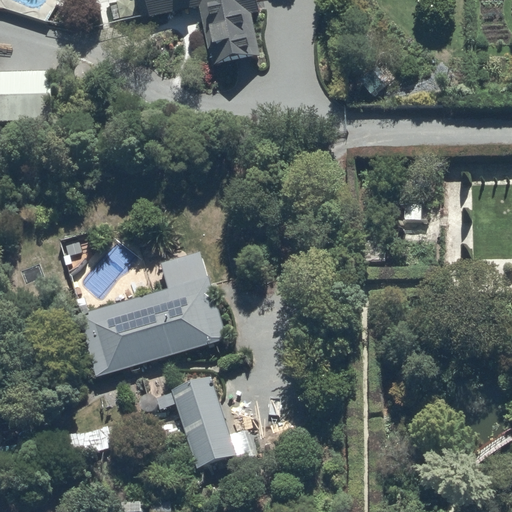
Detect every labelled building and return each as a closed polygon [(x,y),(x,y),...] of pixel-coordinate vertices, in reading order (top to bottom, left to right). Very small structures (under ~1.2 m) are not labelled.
[(145,0),(151,19),(196,5),(216,70),(261,56),(250,18),(260,15),(255,0),(145,0)] [(55,72),(0,71),(0,123),(54,124),(55,72)] [(421,194),(403,194),(404,224),(422,224),(421,194)] [(385,233),(360,233),(359,262),(384,263),(385,233)] [(225,342),(200,248),(160,259),(169,291),(87,313),(104,375),(225,342)] [(217,374),(170,390),(197,473),(244,457),(217,374)]
